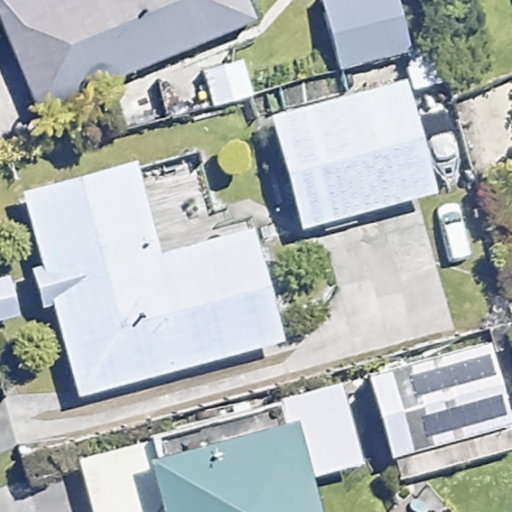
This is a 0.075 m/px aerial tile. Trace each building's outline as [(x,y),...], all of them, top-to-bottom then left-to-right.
[(242,0),(8,0),(33,78),(247,14),(242,0)] [(405,0),(316,0),(332,55),(415,32),(405,0)] [(404,71),(272,107),(303,218),(434,182),(404,71)] [(153,248),(130,163),(15,194),(69,390),(287,330),(256,220),(153,248)] [(6,268),(0,270),(0,317),(20,312),(6,268)] [(488,330),(358,363),(379,442),(508,409),(488,330)] [(340,511),(313,403),(145,446),(162,511),(340,511)]
